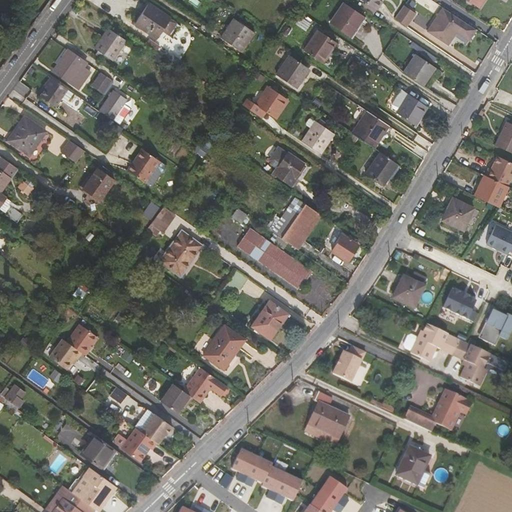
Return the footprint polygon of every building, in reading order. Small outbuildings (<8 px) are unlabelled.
[(376,10),(361,0),(355,0),(354,3),(372,15),(376,10)] [(361,0),(376,10),(377,10),(382,2),(380,1),(380,0),(361,0)] [(147,4),(135,23),(157,38),(162,30),(168,34),(176,23),(147,4)] [(364,18),(344,4),(329,25),(350,39),(364,18)] [(404,5),(394,19),(406,27),(415,13),(404,5)] [(475,31),(441,9),(426,33),(446,46),(455,33),(468,42),(475,31)] [(233,19),(219,38),(240,52),(253,32),(233,19)] [(126,41),(108,29),(95,48),(113,61),(126,41)] [(317,31),(303,51),(322,63),(336,43),(317,31)] [(159,46),(149,39),(145,44),(156,52),(159,46)] [(83,61),(69,51),(54,73),(78,90),(90,72),(81,65),(83,61)] [(416,55),(404,73),(424,87),(436,68),(416,55)] [(289,58),(277,76),(296,89),(309,70),(289,58)] [(102,72),(92,86),(102,93),(112,79),(102,72)] [(68,89),(51,77),(47,82),(49,84),(40,97),(55,107),(61,99),(67,103),(74,93),(68,89)] [(249,99),(245,105),(257,114),(262,108),(277,119),(289,100),(270,87),(258,105),(249,99)] [(125,98),(112,89),(98,109),(111,118),(125,98)] [(413,126),(426,107),(407,94),(400,90),(392,101),(399,106),(395,113),(413,126)] [(386,125),(366,111),(351,133),(358,138),(372,147),(386,125)] [(23,116),(7,140),(28,155),(45,131),(23,116)] [(317,121),(303,142),(321,154),(335,133),(317,121)] [(494,145),(511,152),(511,123),(506,121),(494,145)] [(386,125),(372,147),(374,149),(380,140),(383,142),(392,128),(386,125)] [(227,131),(224,135),(230,140),(233,135),(227,131)] [(84,151),(70,141),(62,152),(76,162),(84,151)] [(141,148),(126,170),(142,181),(157,159),(141,148)] [(273,164),(272,166),(279,171),(275,176),(295,189),(300,182),(299,181),(308,167),(281,148),(273,161),(273,164)] [(397,164),(379,152),(364,174),(382,186),(397,164)] [(489,168),(485,176),(506,186),(508,186),(511,176),(511,163),(497,156),(491,169),(489,168)] [(0,205),(5,198),(0,193),(0,190),(17,168),(1,157),(0,157),(0,205)] [(97,168),(82,188),(99,200),(114,180),(97,168)] [(473,195),(497,206),(506,186),(485,176),(483,175),(473,195)] [(463,232),(473,209),(452,200),(442,221),(463,232)] [(150,201),(144,215),(151,218),(158,204),(150,201)] [(304,204),(281,238),(296,249),(303,240),(321,215),(304,204)] [(162,206),(155,216),(166,224),(174,214),(162,206)] [(246,214),(237,207),(231,216),(240,222),(246,214)] [(249,228),(236,246),(298,289),(310,271),(249,228)] [(180,230),(159,260),(178,274),(199,244),(180,230)] [(331,251),(347,261),(357,246),(344,237),(345,234),(341,231),(340,234),(342,235),(331,251)] [(235,269),(220,290),(225,293),(230,286),(237,291),(247,277),(235,269)] [(392,298),(413,309),(423,287),(403,277),(392,298)] [(451,289),(442,307),(473,322),(477,314),(470,311),(475,301),(467,297),(459,293),(451,289)] [(267,300),(249,326),(267,339),(285,313),(267,300)] [(492,310),(487,319),(489,320),(492,313),(504,318),(505,316),(492,310)] [(504,318),(492,313),(489,320),(487,319),(482,331),(486,332),(482,340),(494,346),(499,336),(506,339),(510,330),(511,330),(511,316),(505,314),(505,316),(504,318)] [(243,340),(223,325),(202,354),(222,368),(243,340)] [(448,335),(427,325),(423,333),(420,332),(418,338),(411,335),(409,336),(404,345),(405,348),(411,351),(410,354),(421,359),(425,353),(432,356),(436,348),(466,362),(459,377),(470,383),(474,375),(480,378),(485,369),(483,368),(489,354),(448,335)] [(89,331),(76,349),(82,353),(94,362),(107,345),(89,331)] [(82,353),(76,349),(63,339),(49,358),(67,370),(72,363),(75,359),(77,360),(82,353)] [(343,352),(333,375),(351,383),(365,353),(351,346),(348,354),(343,352)] [(425,353),(421,359),(429,363),(432,356),(425,353)] [(226,386),(199,367),(182,391),(192,398),(198,403),(207,390),(211,389),(219,395),(226,386)] [(474,375),(470,383),(477,386),(480,378),(474,375)] [(14,384),(4,398),(17,407),(22,400),(19,398),(24,391),(14,384)] [(172,384),(165,394),(182,406),(184,403),(187,405),(192,398),(182,391),(172,384)] [(445,401),(449,391),(445,389),(441,399),(445,401)] [(465,415),(471,403),(465,400),(465,399),(449,391),(445,401),(441,399),(432,416),(409,406),(403,419),(426,430),(429,422),(434,425),(450,432),(459,412),(465,415)] [(182,406),(165,394),(159,401),(176,414),(182,406)] [(336,442),(348,418),(327,408),(331,400),(318,394),(312,405),(316,407),(307,426),(326,436),(326,437),(336,442)] [(393,408),(382,402),(379,408),(391,413),(393,408)] [(172,426),(153,414),(140,432),(156,443),(157,444),(163,436),(164,436),(172,426)] [(426,430),(430,432),(434,425),(429,422),(426,430)] [(66,424),(60,434),(72,441),(78,430),(66,424)] [(307,426),(302,435),(332,450),(336,442),(326,437),(326,436),(307,426)] [(140,432),(135,428),(126,440),(144,453),(149,448),(151,449),(156,443),(140,432)] [(114,449),(93,434),(80,453),(101,467),(114,449)] [(112,442),(120,448),(138,462),(144,453),(126,440),(118,434),(112,442)] [(423,471),(429,457),(409,447),(395,475),(424,489),(431,475),(423,471)] [(114,449),(101,467),(105,471),(118,452),(114,449)] [(240,450),(231,471),(296,498),(305,477),(240,450)] [(116,486),(89,467),(71,492),(94,510),(97,511),(116,486)] [(328,474),(304,511),(332,511),(348,487),(328,474)] [(51,511),(68,490),(62,486),(44,510),(47,511),(51,511)] [(71,492),(68,490),(51,511),(92,511),(94,510),(71,492)]
